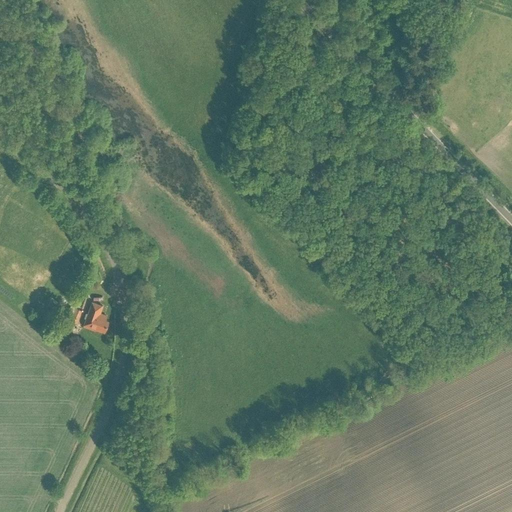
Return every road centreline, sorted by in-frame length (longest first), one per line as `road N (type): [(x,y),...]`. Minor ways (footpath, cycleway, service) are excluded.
road 1 (unclassified): [(59,511),(111,403),(120,294),(113,261),(72,201),(0,135)]
road 2 (unclassified): [(511,216),(299,0)]
